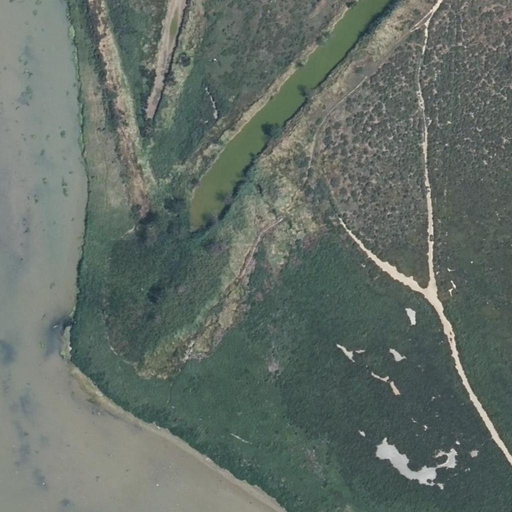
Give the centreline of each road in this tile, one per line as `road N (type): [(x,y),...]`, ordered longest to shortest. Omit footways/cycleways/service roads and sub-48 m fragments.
road 1 (track): [(511,463),(456,358),(436,298),(419,81),(442,0)]
road 2 (track): [(436,298),(343,225),(317,164)]
